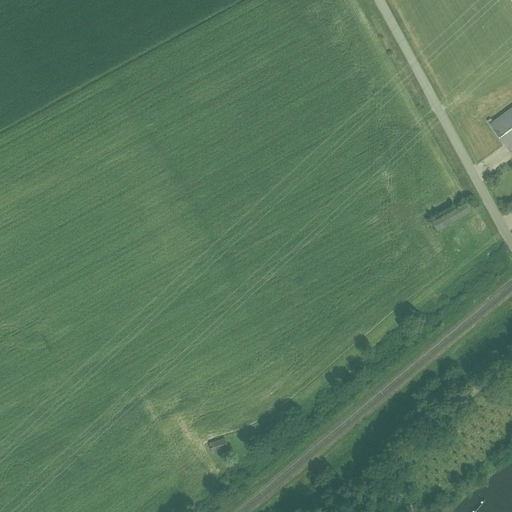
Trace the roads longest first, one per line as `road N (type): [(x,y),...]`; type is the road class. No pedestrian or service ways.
road 1 (unclassified): [(511,245),(379,0)]
road 2 (unclassified): [(411,511),(398,483),(403,455),(511,360)]
